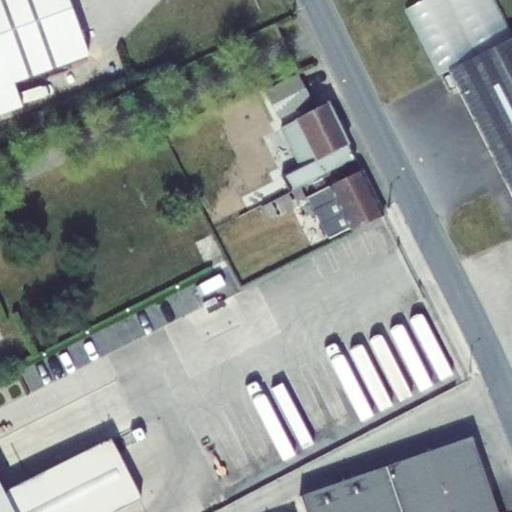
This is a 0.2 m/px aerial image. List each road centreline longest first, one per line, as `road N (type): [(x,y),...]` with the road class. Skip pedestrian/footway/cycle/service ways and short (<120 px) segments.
road 1 (unclassified): [(335,0),(511,365)]
road 2 (unknown): [(458,253),(165,405)]
road 3 (unknown): [(511,388),(251,511)]
road 4 (unknown): [(165,405),(25,478)]
